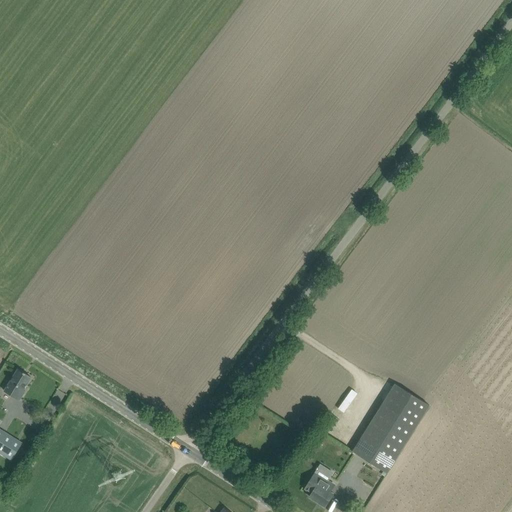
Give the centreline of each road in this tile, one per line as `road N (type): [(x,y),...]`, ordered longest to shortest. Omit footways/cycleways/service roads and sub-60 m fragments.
road 1 (unclassified): [(189,449),(511,18)]
road 2 (tertiary): [(189,449),(0,327)]
